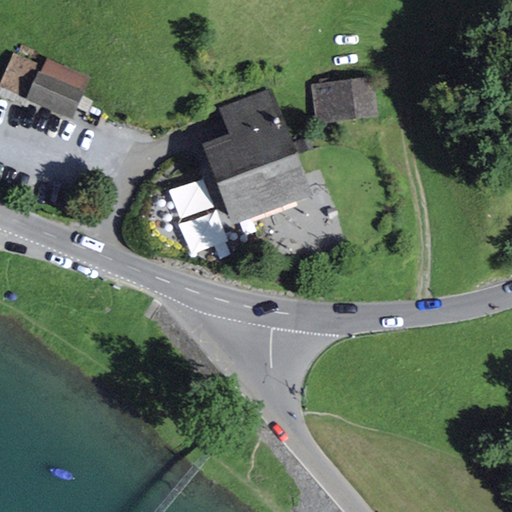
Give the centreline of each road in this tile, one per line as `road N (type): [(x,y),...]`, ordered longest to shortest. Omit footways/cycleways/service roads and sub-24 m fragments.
road 1 (tertiary): [(0,214),(258,309)]
road 2 (tertiary): [(258,309),(361,318),(456,309),(511,293)]
road 3 (unclassified): [(258,309),(262,381),(277,415),(360,511)]
road 4 (track): [(424,313),(424,206),(409,152)]
